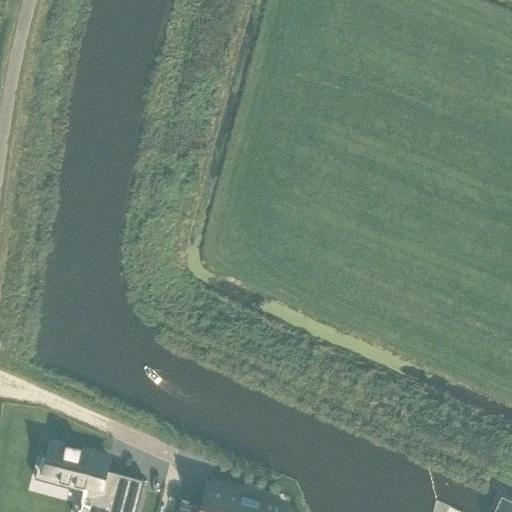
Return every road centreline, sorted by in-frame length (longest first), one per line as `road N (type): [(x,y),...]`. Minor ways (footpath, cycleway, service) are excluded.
road 1 (residential): [(0,381),(180,459)]
road 2 (residential): [(0,132),(27,0)]
